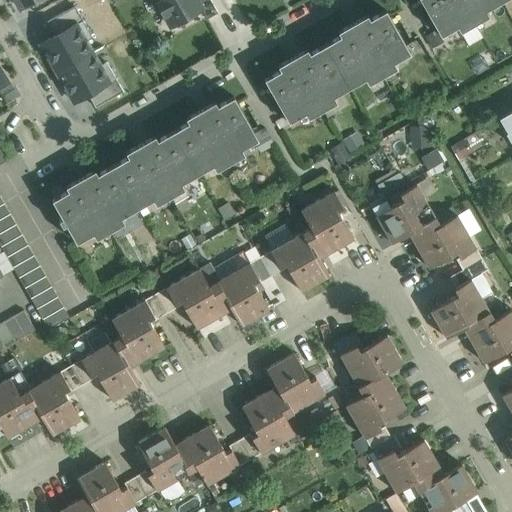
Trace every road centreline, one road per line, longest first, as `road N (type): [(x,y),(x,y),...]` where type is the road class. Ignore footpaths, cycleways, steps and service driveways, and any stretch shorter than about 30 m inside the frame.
road 1 (residential): [(511,504),(385,273),(0,490)]
road 2 (residential): [(73,145),(341,0)]
road 3 (residential): [(0,15),(73,145)]
